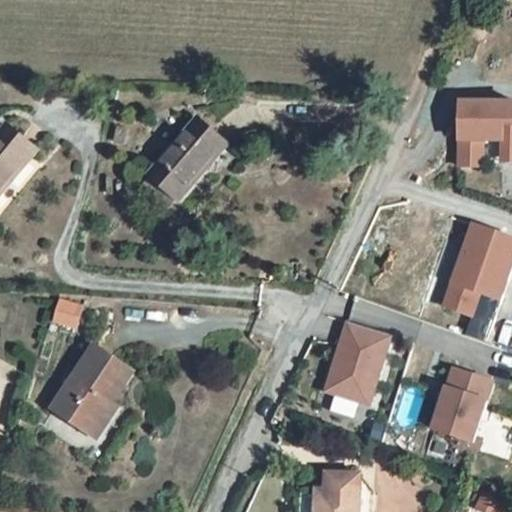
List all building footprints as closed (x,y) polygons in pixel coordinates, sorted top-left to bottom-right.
[(503,146),(503,167),(511,166),(511,107),(459,109),(460,173),(483,172),(483,146),(503,146)] [(211,121),(162,171),(189,197),(237,145),(211,121)] [(13,129),(0,144),(0,205),(44,153),(13,129)] [(155,182),(182,205),(189,197),(162,171),(155,182)] [(511,281),(511,240),(476,230),(450,312),(497,327),(511,281)] [(82,316),(63,310),(57,329),(76,335),(82,316)] [(398,342),(354,329),(334,399),(377,412),(398,342)] [(57,419),(91,441),(111,409),(117,414),(138,378),(98,353),(57,419)] [(500,385),(461,373),(443,433),(483,445),(500,385)] [(111,409),(91,441),(103,448),(122,417),(117,414),(111,409)] [(363,511),(364,502),(365,485),(335,480),(333,488),(317,487),(315,511),(363,511)] [(511,511),(511,500),(496,494),(489,509),(496,511),(511,511)] [(380,511),(381,504),(364,502),(363,511),(380,511)]
